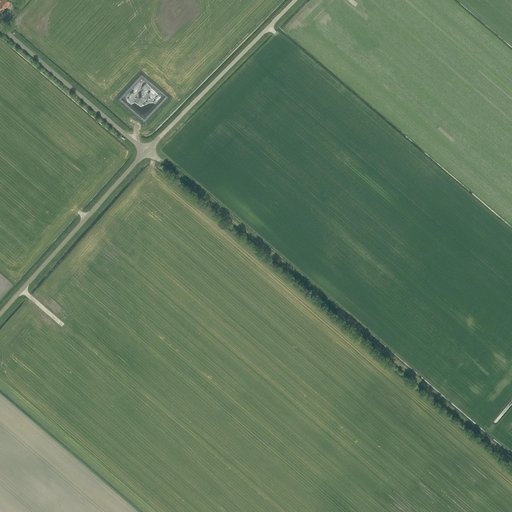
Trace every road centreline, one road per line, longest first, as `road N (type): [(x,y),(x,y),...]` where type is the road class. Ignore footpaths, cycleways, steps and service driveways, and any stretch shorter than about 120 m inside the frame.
road 1 (unclassified): [(0,314),(145,152)]
road 2 (unclassified): [(145,152),(295,0)]
road 3 (unclassified): [(145,152),(0,27)]
